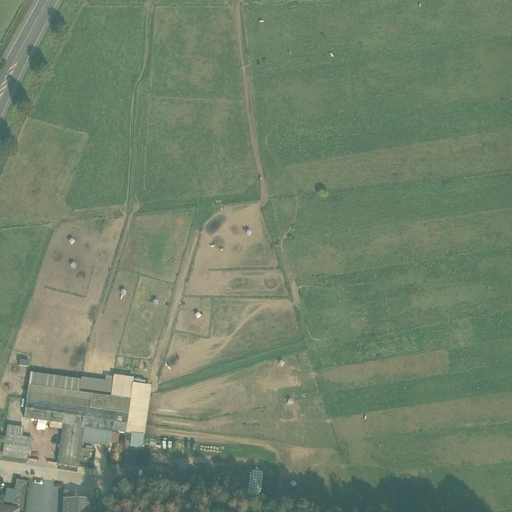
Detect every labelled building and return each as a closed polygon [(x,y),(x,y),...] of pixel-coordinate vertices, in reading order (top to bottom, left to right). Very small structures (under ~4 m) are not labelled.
[(81,381),(30,373),(28,386),(79,393),(81,381)] [(129,378),(114,376),(113,384),(111,398),(130,401),(132,385),(128,384),(129,378)] [(113,384),(81,379),(81,381),(79,393),(111,398),(113,384)] [(149,381),(133,379),(132,385),(148,387),(149,381)] [(148,387),(132,385),(130,401),(128,415),(125,434),(144,437),(151,387),(148,387)] [(79,393),(28,386),(26,400),(128,415),(130,401),(111,398),(79,393)] [(128,415),(26,400),(24,419),(63,425),(83,428),(125,434),(128,415)] [(83,428),(63,425),(57,464),(78,467),(81,443),(83,428)] [(24,428),(8,426),(7,435),(22,438),(24,428)] [(125,434),(83,428),(81,443),(110,447),(110,444),(142,449),(144,437),(125,434)] [(22,438),(7,435),(3,456),(28,460),(31,439),(22,438)] [(251,458),(252,448),(223,447),(223,457),(251,458)] [(24,482),(17,481),(13,505),(20,506),(24,482)] [(244,482),(243,492),(262,494),(262,484),(244,482)] [(93,511),(94,501),(63,500),(62,511),(93,511)]
